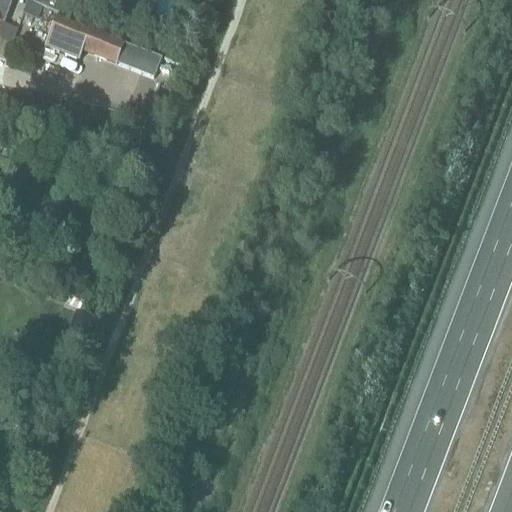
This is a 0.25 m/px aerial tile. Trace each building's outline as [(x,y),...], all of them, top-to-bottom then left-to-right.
[(0,0),(0,42),(11,47),(17,32),(3,27),(11,5),(0,0)] [(24,0),(28,2),(43,8),(60,15),(66,0),(24,0)] [(28,2),(23,15),(38,22),(43,8),(28,2)] [(45,49),(79,62),(83,54),(117,68),(126,45),(57,18),(45,49)] [(116,20),(110,37),(164,56),(170,39),(116,20)]
